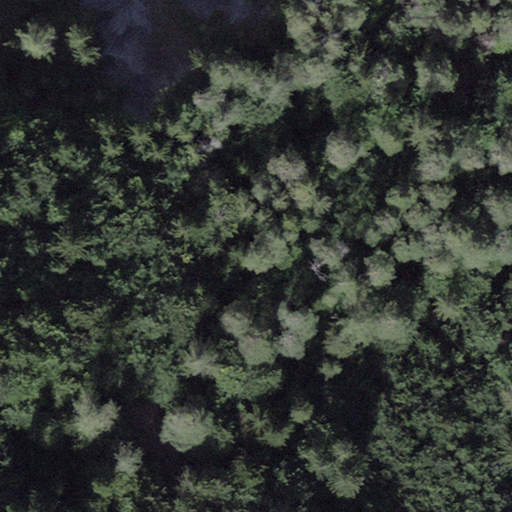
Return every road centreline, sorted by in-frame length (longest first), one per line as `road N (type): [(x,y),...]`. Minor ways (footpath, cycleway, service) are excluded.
road 1 (track): [(122,415),(147,432),(198,511)]
road 2 (track): [(0,393),(122,415)]
